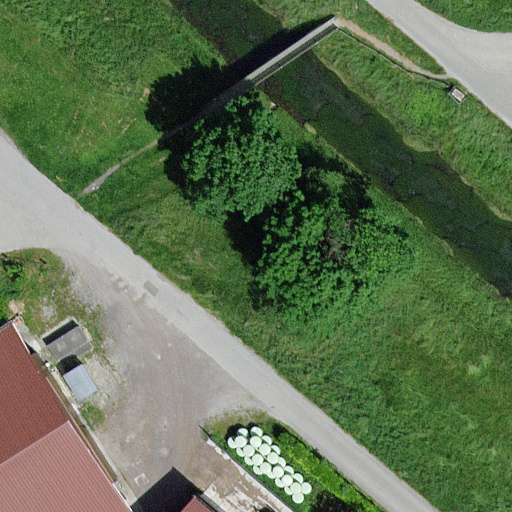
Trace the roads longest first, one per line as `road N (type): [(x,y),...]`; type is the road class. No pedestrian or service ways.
road 1 (track): [(405,511),(47,209)]
road 2 (track): [(155,511),(167,379),(202,340)]
road 3 (track): [(397,0),(511,100)]
